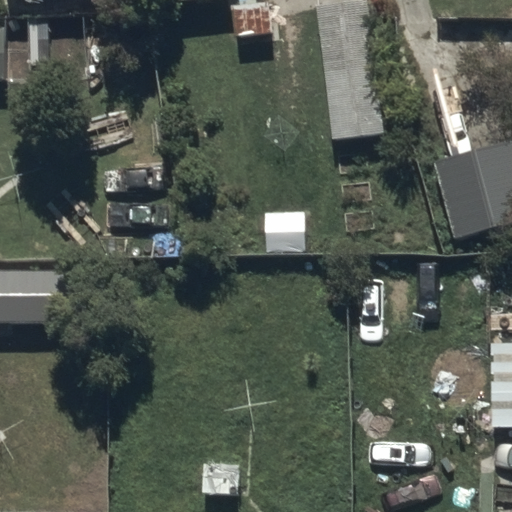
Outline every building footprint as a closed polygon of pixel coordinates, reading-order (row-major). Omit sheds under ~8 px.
[(369,6),(319,11),(332,144),(383,139),(369,6)] [(0,29),(0,82),(8,83),(9,29),(0,29)] [(511,141),(436,160),(454,238),(511,224),(511,141)] [(61,273),(0,271),(0,322),(60,324),(61,273)] [(511,318),(489,319),(492,436),(511,434),(511,318)]
